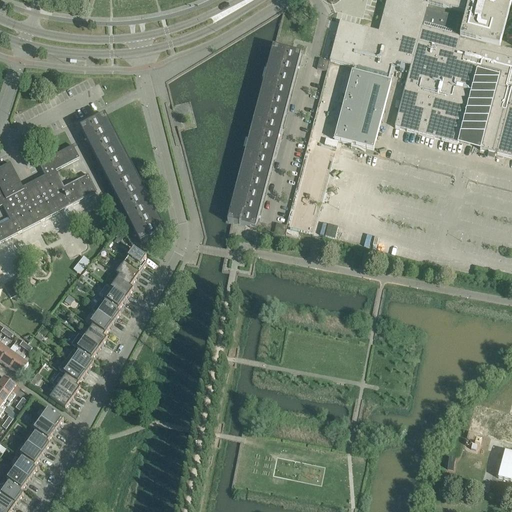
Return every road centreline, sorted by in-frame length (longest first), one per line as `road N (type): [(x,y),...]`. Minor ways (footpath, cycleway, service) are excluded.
road 1 (residential): [(39,511),(183,242),(141,52)]
road 2 (residential): [(267,224),(322,17),(313,0)]
road 3 (track): [(188,511),(229,295)]
road 4 (tertiary): [(141,52),(202,33),(257,0)]
